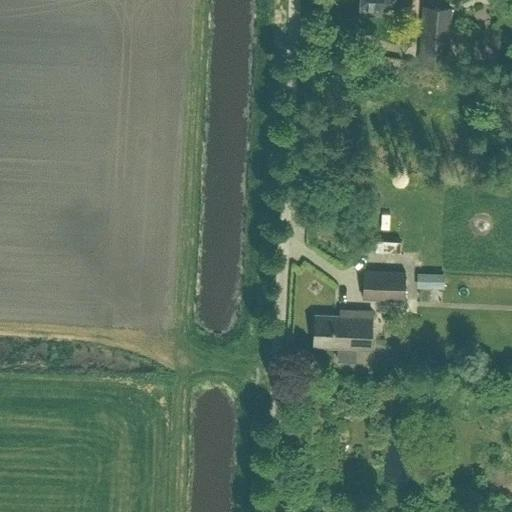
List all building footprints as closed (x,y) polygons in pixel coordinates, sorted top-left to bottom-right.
[(408,4),(408,0),(359,0),(358,15),(394,17),(394,4),(408,4)] [(446,65),(450,7),(422,6),(418,63),(446,65)] [(375,240),(375,251),(401,252),(401,241),(375,240)] [(403,299),(404,271),(363,269),(362,297),(403,299)] [(440,288),(441,273),(417,273),(417,287),(440,288)] [(369,347),(371,309),(339,308),(338,314),(314,313),(312,344),(337,345),(336,358),(353,359),(354,346),(369,347)]
